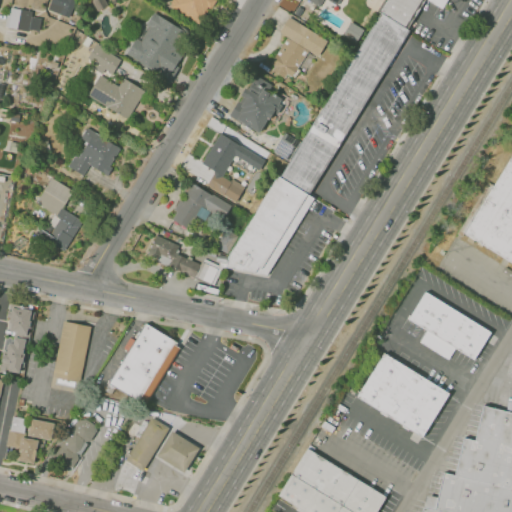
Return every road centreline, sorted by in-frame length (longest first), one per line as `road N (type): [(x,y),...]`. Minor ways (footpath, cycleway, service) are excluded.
road 1 (primary): [(511,7),(200,511)]
road 2 (residential): [(259,0),(87,287)]
road 3 (residential): [(309,335),(87,287)]
